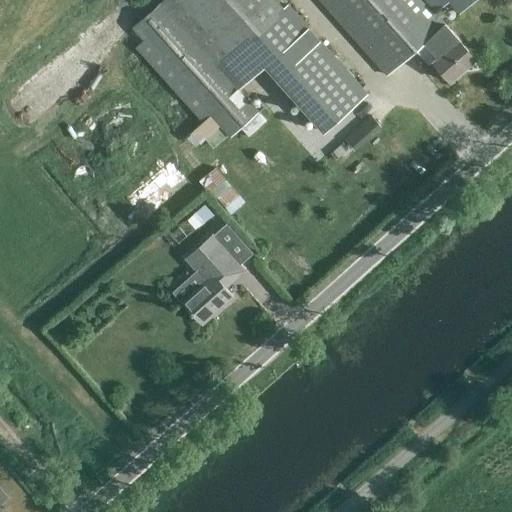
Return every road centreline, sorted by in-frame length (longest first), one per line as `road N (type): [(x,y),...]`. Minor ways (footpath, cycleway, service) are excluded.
road 1 (unclassified): [(85,511),(511,132)]
road 2 (track): [(340,511),(511,360)]
